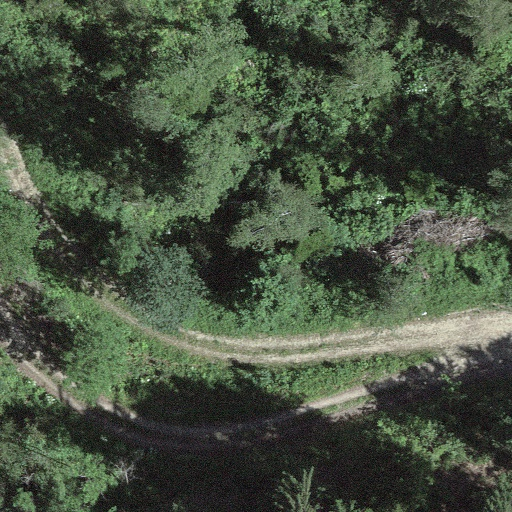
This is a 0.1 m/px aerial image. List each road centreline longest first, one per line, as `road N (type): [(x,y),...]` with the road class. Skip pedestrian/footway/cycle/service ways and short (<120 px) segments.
road 1 (track): [(511,330),(241,345),(123,307),(41,231),(0,141)]
road 2 (track): [(0,328),(56,395),(181,442),(287,425),(511,350)]
